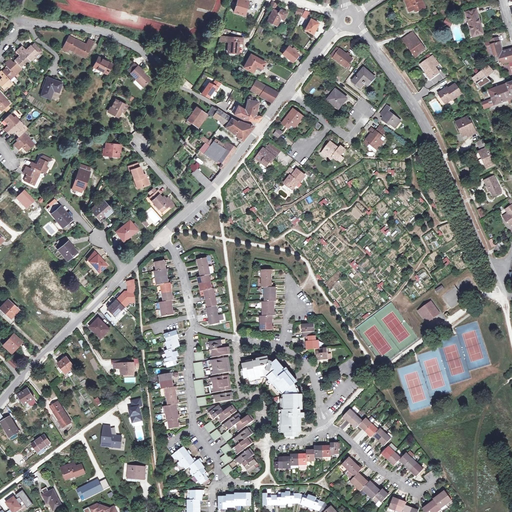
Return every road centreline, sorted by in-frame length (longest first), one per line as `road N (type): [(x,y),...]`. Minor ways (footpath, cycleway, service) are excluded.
road 1 (residential): [(499,283),(429,128),(363,32)]
road 2 (residential): [(261,124),(234,116),(111,35),(20,20)]
road 3 (tertiary): [(160,238),(0,401)]
road 4 (residential): [(195,329),(190,397),(194,430),(215,460),(212,486)]
road 5 (tertiary): [(261,124),(214,187),(160,238)]
road 6 (residential): [(326,426),(411,489),(435,475)]
